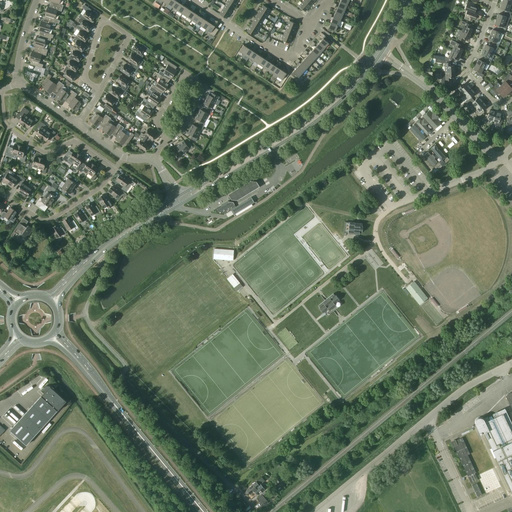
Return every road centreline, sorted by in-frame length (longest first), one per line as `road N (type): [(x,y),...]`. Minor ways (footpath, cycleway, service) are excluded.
road 1 (residential): [(0,194),(45,221),(111,173),(74,142),(46,152),(7,127),(0,89)]
road 2 (unclassified): [(489,168),(390,207),(370,246),(274,324)]
road 3 (secondary): [(25,343),(65,351),(201,511)]
road 4 (secondary): [(185,200),(315,121),(381,52)]
road 5 (secondary): [(375,47),(316,110),(181,194)]
road 6 (secondary): [(205,511),(77,354)]
road 7 (unclassified): [(363,471),(459,392),(511,363)]
road 8 (secondary): [(59,328),(60,298),(75,278),(176,205)]
road 9 (unclassified): [(496,161),(450,106),(381,52)]
road 10 (residential): [(511,99),(491,99),(467,70),(495,0)]
road 11 (secondary): [(173,199),(69,275)]
